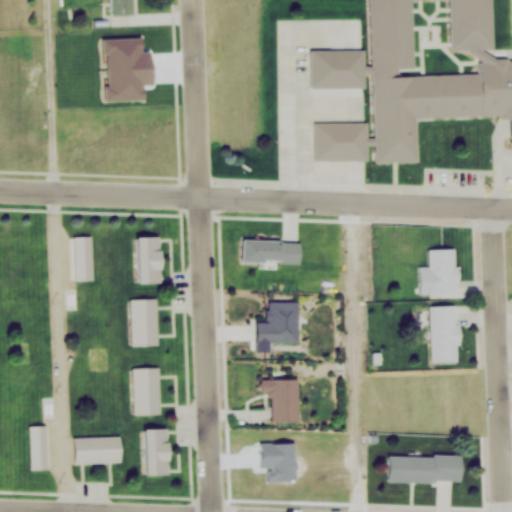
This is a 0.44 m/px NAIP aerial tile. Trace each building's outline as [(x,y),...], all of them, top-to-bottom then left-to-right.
[(107,0),(107,14),(132,14),(132,0),(107,0)] [(374,163),(367,0),(489,0),(492,49),(451,50),(449,0),(410,0),(413,67),(405,67),(405,76),(476,73),(475,62),(511,60),(511,138),(508,139),(507,119),(497,119),(497,114),(415,117),(417,161),(374,163)] [(308,51),(364,49),(365,86),(309,88),(308,51)] [(313,123),(366,122),(367,159),(313,160),(313,123)] [(73,236),(73,280),(92,280),(91,235),(73,236)] [(132,237),(133,283),(159,282),(158,236),(132,237)] [(241,239),(240,262),(299,263),(299,240),(241,239)] [(414,290),(457,292),(458,241),(422,240),(421,260),(415,260),(414,290)] [(156,298),(130,298),(130,345),(157,344),(156,298)] [(255,342),(298,341),(298,301),(267,301),(267,323),(254,323),(255,342)] [(430,305),(430,362),(457,361),(456,305),(430,305)] [(133,413),(159,413),(158,367),(132,367),(133,413)] [(297,379),(258,379),(258,394),(271,394),(271,421),(297,421),(297,379)] [(47,425),(28,425),(28,468),(47,468),(47,425)] [(167,474),(166,428),(140,428),(141,475),(167,474)] [(120,462),(120,435),(72,436),(72,462),(120,462)] [(385,480),(459,480),(459,454),(385,454),(385,480)]
